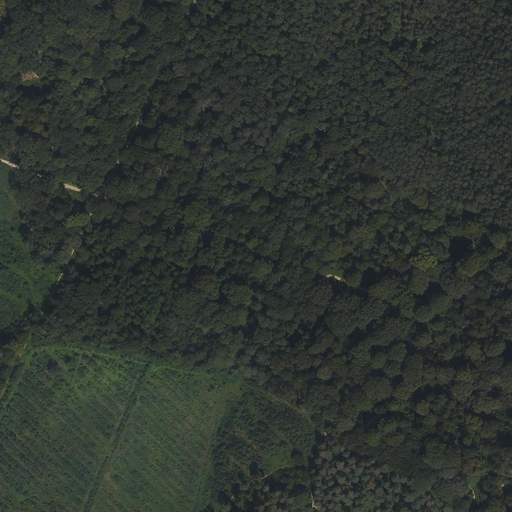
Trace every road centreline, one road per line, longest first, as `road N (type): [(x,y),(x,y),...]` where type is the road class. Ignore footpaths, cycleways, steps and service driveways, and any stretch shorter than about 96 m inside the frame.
road 1 (track): [(99,195),(511,341)]
road 2 (track): [(99,195),(0,398)]
road 3 (track): [(197,0),(99,195)]
